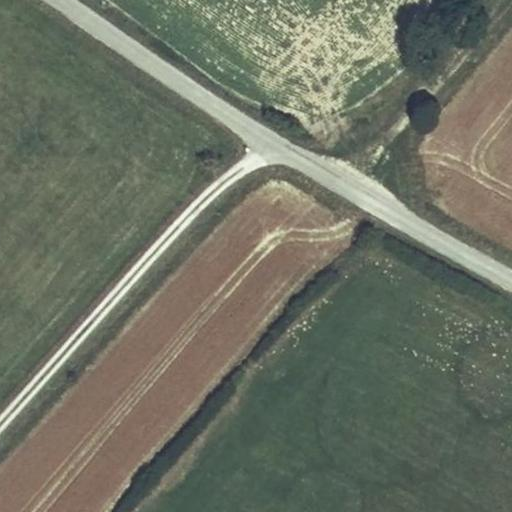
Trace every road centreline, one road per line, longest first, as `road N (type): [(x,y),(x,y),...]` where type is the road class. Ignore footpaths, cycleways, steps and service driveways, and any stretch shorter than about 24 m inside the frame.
road 1 (unclassified): [(94,0),(355,170),(511,257)]
road 2 (track): [(310,141),(238,167),(0,425)]
road 3 (track): [(504,0),(355,170)]
